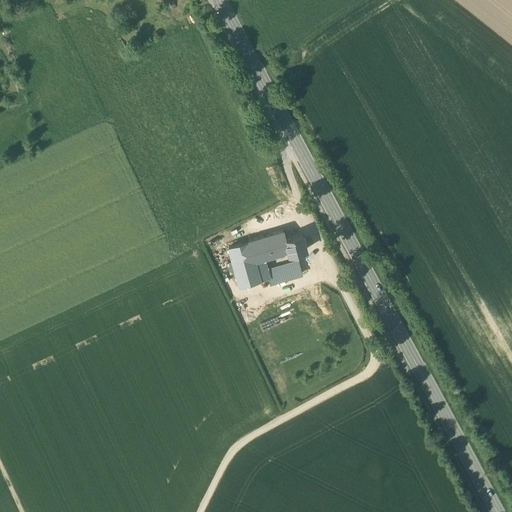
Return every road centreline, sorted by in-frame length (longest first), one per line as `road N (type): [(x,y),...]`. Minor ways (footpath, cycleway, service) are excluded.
road 1 (secondary): [(495,511),(218,0)]
road 2 (track): [(282,142),(306,219),(374,360),(369,371),(234,448),(200,511)]
road 3 (track): [(248,80),(364,0)]
